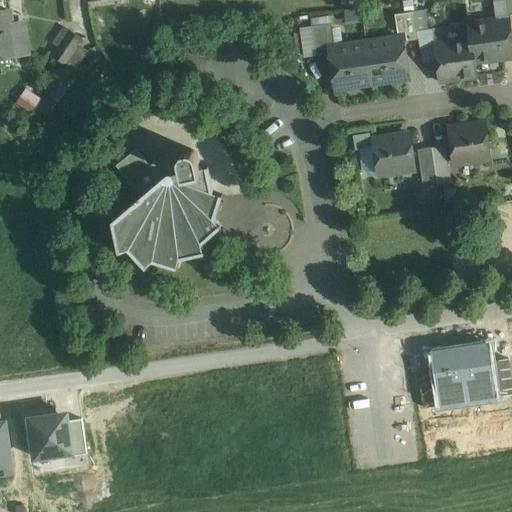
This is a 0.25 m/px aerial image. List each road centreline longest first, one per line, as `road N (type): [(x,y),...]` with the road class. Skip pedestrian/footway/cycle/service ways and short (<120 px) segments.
road 1 (residential): [(341,336),(309,122),(511,97)]
road 2 (residential): [(341,336),(0,389)]
road 3 (residential): [(511,310),(369,332)]
road 4 (residential): [(369,332),(384,452)]
